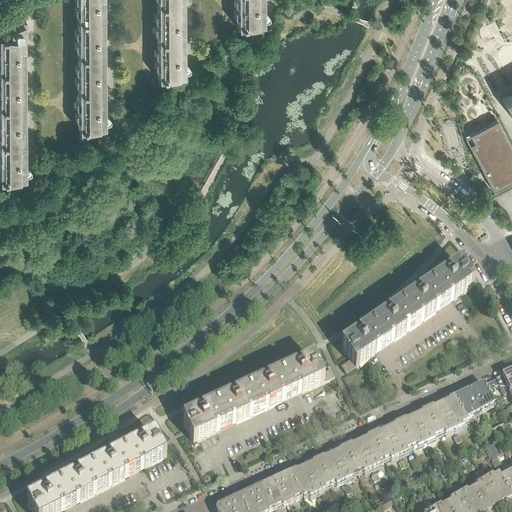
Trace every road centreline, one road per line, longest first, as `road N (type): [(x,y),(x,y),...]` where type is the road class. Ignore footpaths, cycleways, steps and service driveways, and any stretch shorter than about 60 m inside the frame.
road 1 (secondary): [(0,483),(135,399),(233,325),(378,171)]
road 2 (secondary): [(363,159),(305,238),(236,308),(0,466)]
road 3 (residential): [(197,506),(511,359)]
road 4 (secondary): [(436,0),(363,159)]
road 5 (secondary): [(391,149),(458,0)]
road 6 (residential): [(509,250),(477,211),(391,149)]
road 7 (residential): [(378,171),(417,196),(481,265)]
